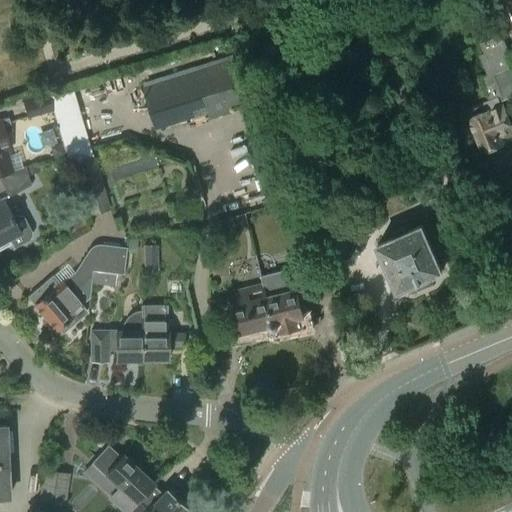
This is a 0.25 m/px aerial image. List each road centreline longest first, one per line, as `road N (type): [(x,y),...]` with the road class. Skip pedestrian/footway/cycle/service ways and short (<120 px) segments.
road 1 (residential): [(340,441),(78,398),(34,375),(0,335)]
road 2 (residential): [(511,337),(415,374),(380,396),(340,441)]
